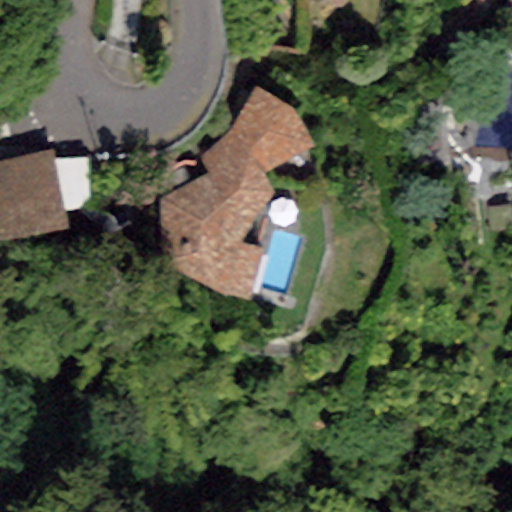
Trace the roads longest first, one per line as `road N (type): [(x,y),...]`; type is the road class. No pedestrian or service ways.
road 1 (residential): [(185,0),(184,85),(146,119),(65,117)]
road 2 (residential): [(65,117),(48,84),(38,0)]
